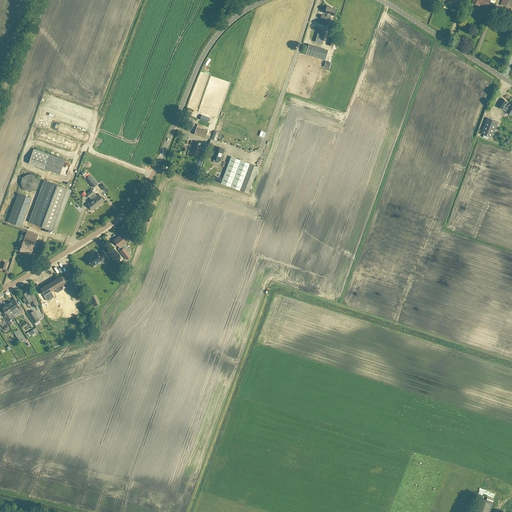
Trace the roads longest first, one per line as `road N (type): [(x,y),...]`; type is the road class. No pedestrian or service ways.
road 1 (tertiary): [(0,293),(131,203),(152,174),(207,47),(265,0)]
road 2 (tertiary): [(380,0),(511,80)]
